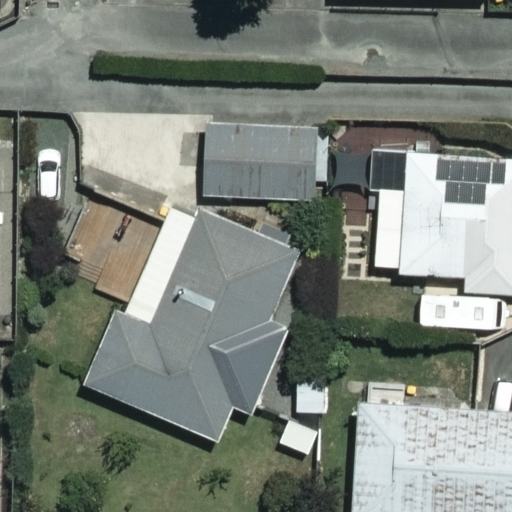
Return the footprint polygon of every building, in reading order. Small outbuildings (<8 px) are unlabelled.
[(197,114),(82,114),(82,192),(197,192),(197,114)] [(216,199),(324,198),(324,156),(332,156),(331,125),(215,127),(216,199)] [(0,150),(0,327),(9,328),(13,151),(0,150)] [(388,190),(385,270),(408,271),(408,283),(511,286),(511,156),(417,153),(416,191),(388,190)] [(311,249),(187,194),(135,313),(127,309),(95,384),(227,442),(311,249)] [(511,511),(511,411),(371,403),(364,511),(511,511)]
